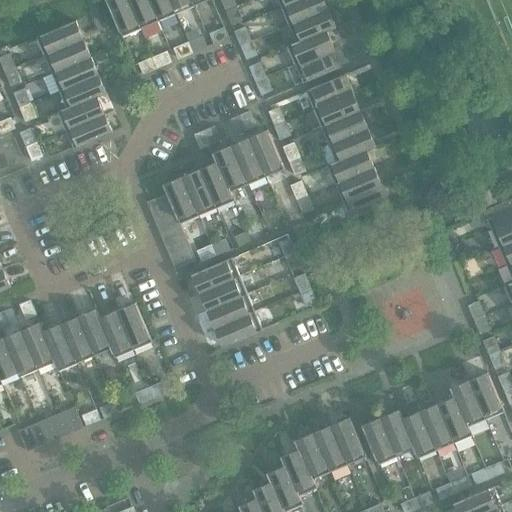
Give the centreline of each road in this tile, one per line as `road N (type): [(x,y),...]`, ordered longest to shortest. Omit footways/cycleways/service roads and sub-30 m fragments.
road 1 (residential): [(155,251),(47,289),(18,215),(124,174)]
road 2 (residential): [(127,450),(199,419),(213,394),(155,251)]
road 3 (residential): [(124,174),(156,113),(245,76)]
road 4 (residential): [(127,450),(0,506)]
